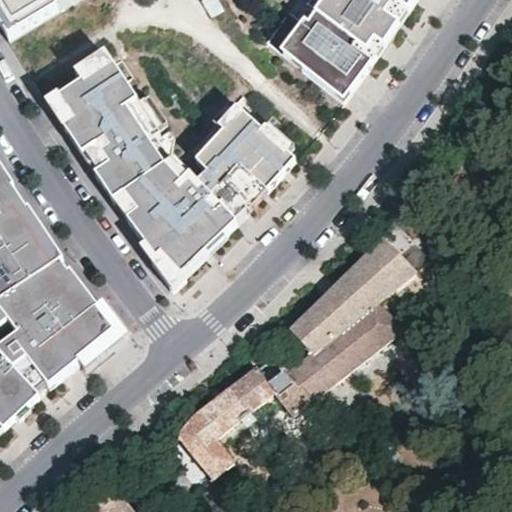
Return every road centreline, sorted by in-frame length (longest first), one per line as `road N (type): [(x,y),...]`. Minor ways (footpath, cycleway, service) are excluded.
road 1 (residential): [(178,350),(290,247),(480,0)]
road 2 (residential): [(0,94),(26,142),(178,350)]
road 3 (residential): [(0,505),(178,350)]
